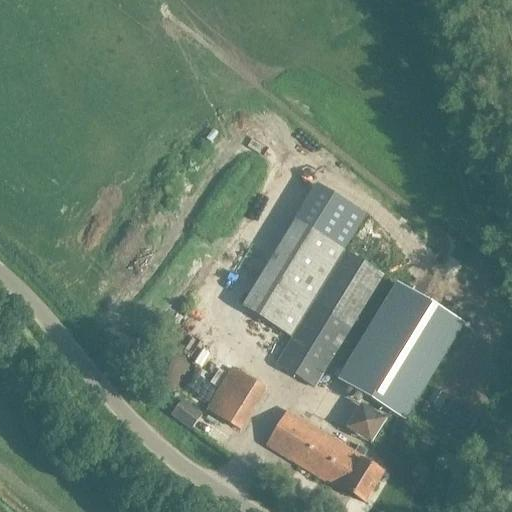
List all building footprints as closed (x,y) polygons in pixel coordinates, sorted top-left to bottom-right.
[(367,219),(315,187),(242,308),(294,340),(315,304),(346,254),(367,219)] [(315,304),(294,340),(277,366),(315,389),(353,328),(384,277),(346,254),(315,304)] [(340,379),(405,420),(465,322),(397,281),(340,379)] [(266,390),(233,369),(207,410),(241,431),(266,390)] [(183,401),(172,415),(191,430),(202,416),(183,401)] [(362,461),(364,459),(288,413),(267,447),(342,493),(344,491),(365,504),(383,475),(362,461)]
